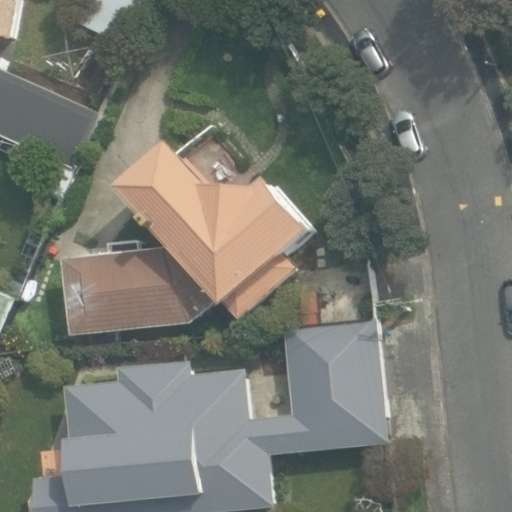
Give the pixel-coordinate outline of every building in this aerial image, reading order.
[(0,0),(0,37),(19,41),(25,0),(0,0)] [(101,0),(90,25),(139,47),(159,0),(101,0)] [(0,133),(82,169),(106,115),(0,68),(0,133)] [(75,258),(83,338),(204,323),(229,300),(250,326),(302,274),(308,329),(381,321),(375,260),(306,269),(301,262),(326,233),(281,184),(221,189),(188,149),(136,192),(179,247),(174,252),(75,258)] [(0,355),(23,303),(0,292),(0,355)] [(49,511),(238,511),(284,507),(279,457),(396,446),(384,324),(298,332),(307,418),(259,422),(254,371),(202,376),(201,364),(130,371),(130,382),(72,388),(80,477),(47,480),(49,511)]
